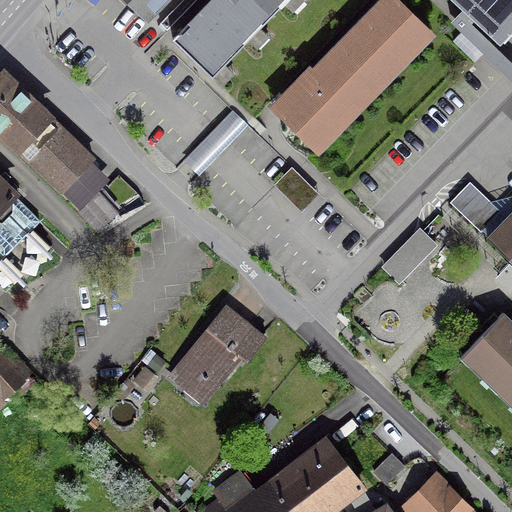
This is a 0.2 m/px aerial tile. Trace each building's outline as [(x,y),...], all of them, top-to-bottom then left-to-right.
[(126,0),(148,21),(168,0),(126,0)] [(287,0),(210,0),(173,39),(212,77),(287,0)] [(333,133),(344,122),(338,116),(364,89),(371,95),(381,84),(375,78),(389,63),(396,69),(406,58),(400,52),(415,37),(421,43),(431,33),(397,0),(396,0),(283,116),(311,143),(327,127),(333,133)] [(511,0),(452,0),(500,45),(511,32),(511,0)] [(0,132),(62,192),(93,159),(5,75),(0,79),(0,132)] [(0,261),(40,220),(0,180),(0,261)] [(501,211),(471,181),(451,202),(482,231),(501,211)] [(95,227),(117,210),(101,192),(80,209),(95,227)] [(511,325),(501,315),(468,349),(477,358),(474,361),(487,373),(489,370),(505,386),(503,388),(511,397),(511,219),(492,241),(511,260),(511,271),(505,279),(511,285),(511,325)] [(209,330),(212,333),(202,345),(198,342),(188,354),(192,358),(190,360),(185,356),(172,373),(202,397),(237,353),(246,360),(264,336),(228,307),(209,330)] [(0,352),(0,356),(22,380),(32,370),(7,346),(0,352)] [(0,400),(22,380),(0,356),(0,400)] [(200,511),(282,511),(347,463),(326,436),(306,452),(312,459),(260,499),(240,471),(215,490),(220,496),(200,511)] [(374,471),(386,483),(404,465),(392,453),(374,471)] [(361,482),(347,463),(282,511),(321,511),(357,485),(358,487),(360,486),(359,484),(361,482)] [(406,503),(414,511),(467,511),(433,476),(406,503)] [(393,511),(387,503),(371,511),(393,511)]
